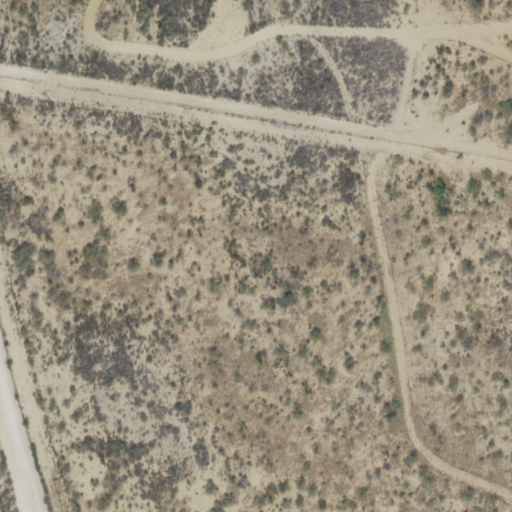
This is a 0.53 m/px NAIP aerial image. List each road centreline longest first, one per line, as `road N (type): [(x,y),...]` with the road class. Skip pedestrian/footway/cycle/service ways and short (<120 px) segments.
road 1 (residential): [(511,155),(0,70)]
road 2 (tertiary): [(34,511),(0,389)]
